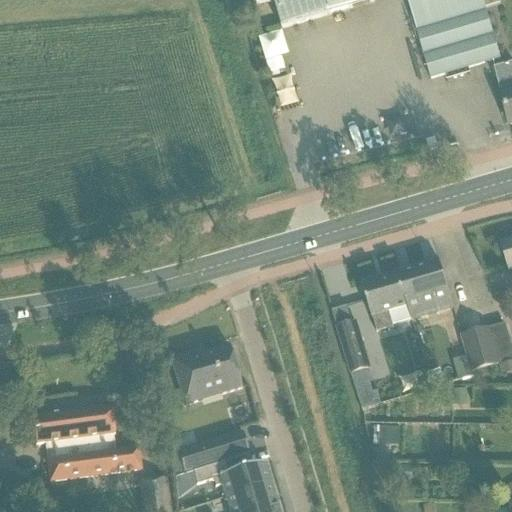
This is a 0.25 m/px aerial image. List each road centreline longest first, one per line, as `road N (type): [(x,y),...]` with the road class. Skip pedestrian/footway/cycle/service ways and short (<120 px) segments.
road 1 (primary): [(241,259),(511,180)]
road 2 (residential): [(304,511),(244,314),(241,259)]
road 3 (primary): [(0,314),(241,259)]
